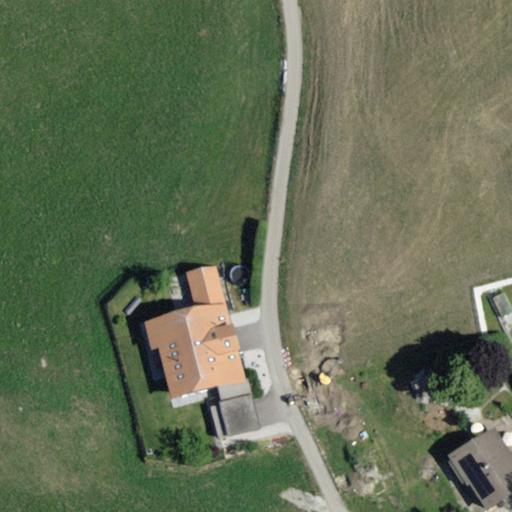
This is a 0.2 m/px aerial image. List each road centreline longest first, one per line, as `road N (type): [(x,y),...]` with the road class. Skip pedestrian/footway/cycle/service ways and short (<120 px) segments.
road 1 (residential): [(337,511),(275,361),(272,244)]
road 2 (unclassified): [(272,244),(293,93),(289,0)]
